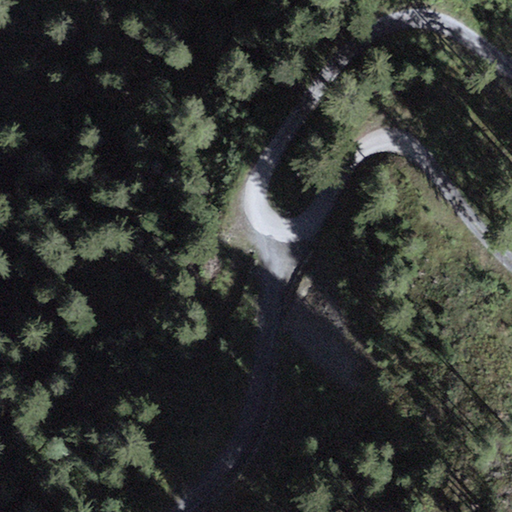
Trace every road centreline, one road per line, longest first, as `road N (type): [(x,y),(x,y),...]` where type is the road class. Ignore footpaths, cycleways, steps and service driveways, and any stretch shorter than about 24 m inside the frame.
road 1 (track): [(511,69),(428,19),(378,28),(307,100),(255,197),(268,222),(298,228),(313,219),(363,147),(397,140),(419,154),(511,263)]
road 2 (track): [(289,230),(245,433),(178,511)]
